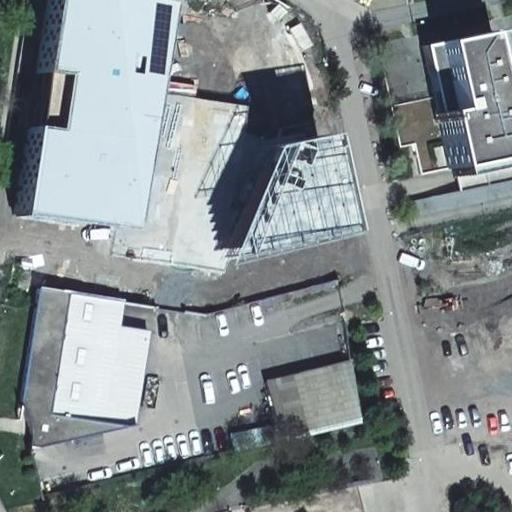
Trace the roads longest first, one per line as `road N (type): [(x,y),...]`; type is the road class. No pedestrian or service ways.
road 1 (unknown): [(224,239),(280,223),(288,186),(261,63),(251,53),(235,47),(206,61),(207,115)]
road 2 (unknown): [(160,369),(158,417),(141,436),(49,462)]
road 3 (unknown): [(160,369),(314,336)]
road 4 (unknown): [(207,115),(224,239)]
road 5 (unknown): [(164,247),(160,369)]
